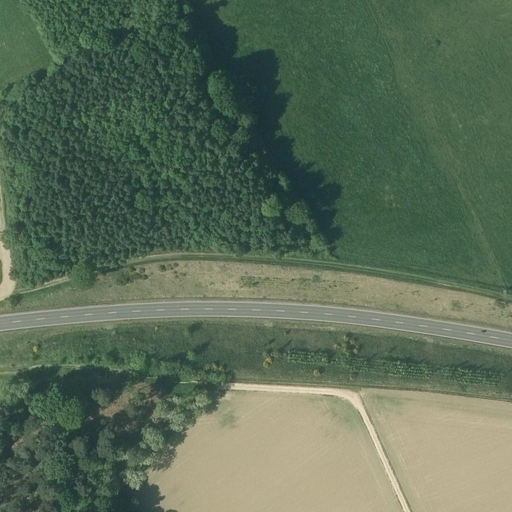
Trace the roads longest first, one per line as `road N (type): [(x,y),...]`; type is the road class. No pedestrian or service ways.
road 1 (primary): [(0,322),(218,312),(511,346)]
road 2 (track): [(326,263),(171,252),(0,298)]
road 3 (track): [(326,263),(511,298)]
road 4 (track): [(224,389),(363,403)]
